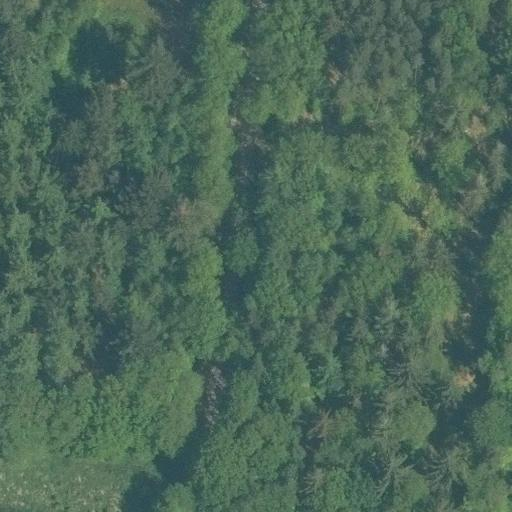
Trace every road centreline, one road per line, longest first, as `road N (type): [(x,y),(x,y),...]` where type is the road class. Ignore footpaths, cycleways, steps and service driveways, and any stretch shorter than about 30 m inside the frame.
road 1 (track): [(495,0),(431,511)]
road 2 (track): [(200,511),(263,0)]
